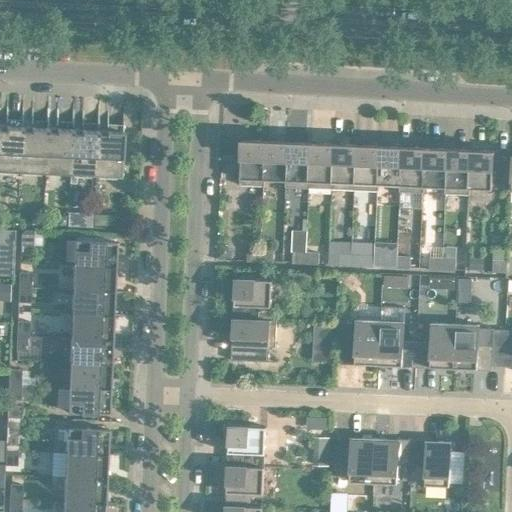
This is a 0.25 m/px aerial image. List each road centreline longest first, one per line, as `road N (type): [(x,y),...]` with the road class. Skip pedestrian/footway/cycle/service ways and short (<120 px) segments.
road 1 (secondary): [(0,12),(511,38)]
road 2 (secondary): [(511,20),(116,0)]
road 3 (residential): [(186,396),(511,411)]
road 4 (residential): [(186,396),(200,79)]
road 5 (residential): [(168,78),(155,394)]
road 6 (residential): [(511,99),(200,79)]
road 7 (residential): [(168,78),(0,71)]
